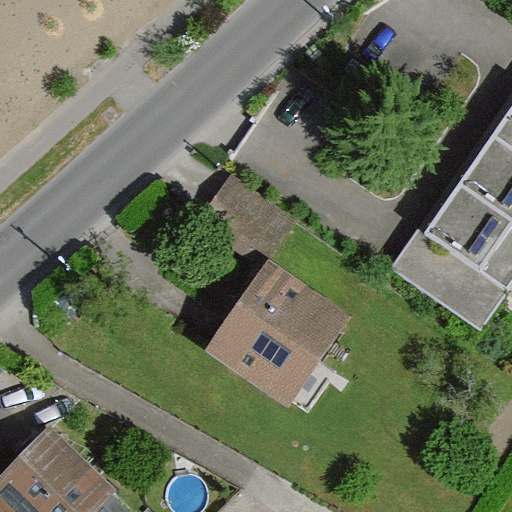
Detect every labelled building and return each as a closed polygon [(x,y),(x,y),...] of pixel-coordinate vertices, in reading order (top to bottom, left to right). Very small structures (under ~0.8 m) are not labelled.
[(511,125),(466,190),(468,192),(511,222),(511,95),(498,116),(511,125)] [(279,211),(235,181),(207,225),(252,254),(279,211)] [(511,250),(511,222),(468,192),(449,218),(507,258),(511,250)] [(338,325),(265,271),(246,296),(258,305),(224,350),(286,395),(338,325)] [(83,511),(102,493),(53,444),(3,493),(22,511),(83,511)] [(123,511),(102,493),(83,511),(123,511)]
